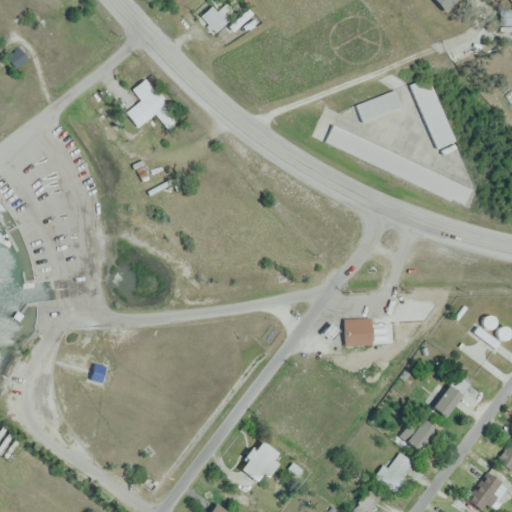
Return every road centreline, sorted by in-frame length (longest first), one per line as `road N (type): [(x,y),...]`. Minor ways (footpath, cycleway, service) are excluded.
road 1 (tertiary): [(511,242),(442,231),(305,168),(241,119),(128,0)]
road 2 (residential): [(389,209),(161,511)]
road 3 (residential): [(511,383),(415,511)]
road 4 (residential): [(152,511),(50,439)]
